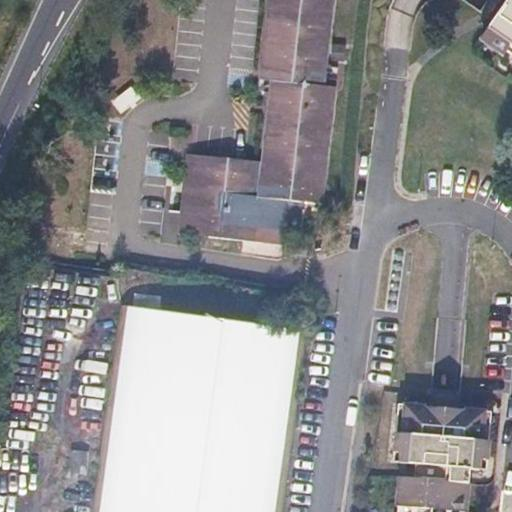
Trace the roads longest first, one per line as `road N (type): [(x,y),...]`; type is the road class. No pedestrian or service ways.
road 1 (residential): [(328,511),(378,204)]
road 2 (residential): [(511,240),(477,213),(378,204)]
road 3 (residential): [(378,204),(393,79)]
